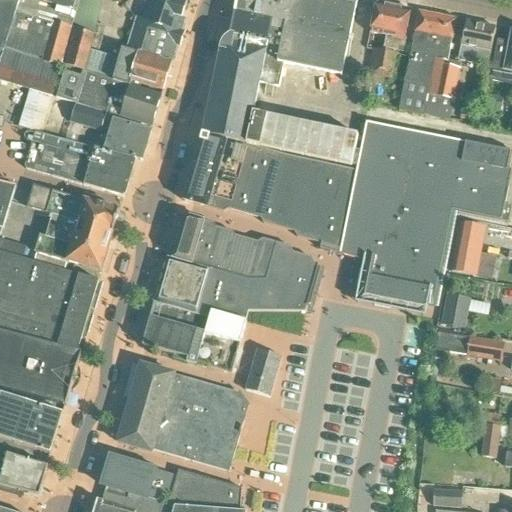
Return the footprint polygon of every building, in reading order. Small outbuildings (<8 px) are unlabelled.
[(19,0),(0,64),(0,83),(29,92),(18,129),(34,134),(40,136),(52,98),(60,69),(78,0),(19,0)] [(0,0),(0,64),(19,0),(0,0)] [(121,60),(91,52),(102,4),(92,1),(92,0),(130,0),(132,0),(79,0),(71,29),(73,30),(63,67),(115,83),(121,60)] [(148,0),(142,21),(147,22),(145,27),(164,33),(165,31),(167,31),(171,19),(183,23),(183,20),(182,20),(187,0),(148,0)] [(221,50),(203,137),(356,172),(360,154),(354,152),(357,137),(253,115),(259,84),(279,88),(283,65),(341,77),(357,1),(352,0),(238,0),(231,37),(227,41),(221,48),(221,50)] [(410,12),(376,5),(370,34),(387,38),(384,50),(403,54),(405,43),(403,43),(404,37),(405,37),(410,12)] [(456,21),(419,14),(415,34),(399,111),(439,119),(443,100),(434,98),(441,62),(447,63),(448,62),(456,21)] [(136,19),(126,51),(172,65),(184,25),(183,23),(171,19),(167,31),(165,31),(164,33),(145,27),(147,22),(142,21),(136,19)] [(466,23),(458,62),(488,68),(496,30),(466,23)] [(511,35),(510,45),(498,42),(490,82),(503,85),(505,73),(511,73),(511,35)] [(126,51),(124,50),(121,60),(115,83),(130,87),(131,83),(164,93),(172,65),(126,51)] [(369,77),(391,81),(396,57),(374,52),(369,77)] [(441,62),(434,98),(443,100),(439,119),(449,122),(461,66),(455,65),(453,63),(448,62),(447,63),(441,62)] [(81,77),(64,72),(56,99),(73,105),(81,77)] [(162,98),(82,75),(73,102),(93,109),(116,117),(153,130),(162,98)] [(503,101),(483,97),(480,111),(500,114),(503,101)] [(101,133),(106,115),(76,106),(70,124),(101,133)] [(463,107),(460,121),(475,124),(478,110),(463,107)] [(498,128),(500,117),(480,114),(478,124),(498,128)] [(76,134),(72,144),(135,161),(142,163),(151,133),(114,120),(104,153),(97,150),(99,142),(76,134)] [(185,199),(184,201),(186,203),(193,206),(224,214),(229,211),(261,220),(263,225),(294,234),(297,239),(325,247),(334,250),(337,255),(374,265),(367,295),(425,307),(433,309),(453,213),(508,224),(508,223),(511,207),(501,205),(508,171),(511,153),(486,148),(478,146),(465,144),(465,145),(367,125),(356,172),(261,150),(203,137),(195,164),(199,171),(193,175),(192,175),(191,178),(189,185),(188,186),(185,197),(185,199)] [(135,161),(72,144),(40,136),(34,134),(24,169),(26,171),(124,200),(135,161)] [(0,252),(24,260),(27,249),(0,240),(0,239),(16,188),(0,184),(0,252)] [(102,274),(120,213),(33,187),(27,209),(52,217),(45,239),(40,238),(35,254),(66,263),(66,264),(102,274)] [(189,220),(189,223),(196,225),(201,222),(214,226),(216,229),(233,234),(235,238),(258,244),(264,241),(277,245),(290,249),(293,255),(311,260),(315,268),(319,269),(319,268),(325,247),(297,239),(294,234),(263,225),(261,220),(229,211),(224,214),(193,206),(192,210),(192,211),(190,219),(189,220)] [(185,222),(174,261),(225,275),(235,238),(233,234),(216,229),(214,226),(201,222),(196,225),(189,223),(185,222)] [(460,225),(451,273),(471,276),(481,229),(460,225)] [(258,244),(235,238),(225,275),(250,282),(267,282),(277,245),(264,241),(258,244)] [(167,259),(154,306),(209,321),(211,313),(245,323),(247,315),(248,313),(305,314),(305,311),(306,310),(307,310),(309,303),(319,269),(315,268),(311,260),(293,255),(290,249),(277,245),(267,282),(250,282),(225,275),(174,261),(171,260),(167,259)] [(0,292),(89,318),(99,282),(63,272),(32,263),(24,260),(0,252),(0,292)] [(66,263),(35,254),(32,263),(63,272),(66,264),(66,263)] [(0,329),(79,353),(89,318),(0,292),(0,329)] [(441,327),(464,332),(471,301),(447,296),(441,327)] [(472,309),(490,311),(492,301),(473,298),(472,309)] [(209,321),(154,306),(143,347),(196,363),(196,366),(232,376),(246,323),(245,323),(211,313),(209,321)] [(82,354),(79,353),(0,331),(0,388),(64,406),(64,407),(68,408),(82,354)] [(434,352),(451,355),(454,337),(437,334),(434,352)] [(466,358),(501,364),(505,345),(469,339),(466,358)] [(282,359),(256,352),(246,390),(271,397),(282,359)] [(239,395),(141,367),(118,444),(152,454),(152,452),(229,475),(246,421),(250,407),(241,405),(239,395)] [(501,381),(489,379),(487,395),(499,397),(501,381)] [(0,438),(51,455),(64,414),(0,394),(0,438)] [(485,415),(472,413),(469,440),(483,431),(485,415)] [(511,422),(510,430),(485,427),(483,442),(498,444),(511,446),(511,441),(511,422)] [(498,444),(483,442),(481,459),(496,460),(498,444)] [(0,453),(0,488),(40,499),(49,469),(0,453)] [(177,478),(111,459),(102,488),(106,489),(170,508),(170,507),(232,511),(239,511),(241,491),(178,472),(177,478)] [(232,511),(170,507),(170,508),(106,489),(102,503),(98,502),(94,511),(232,511)] [(435,492),(434,508),(460,510),(461,494),(435,492)]
